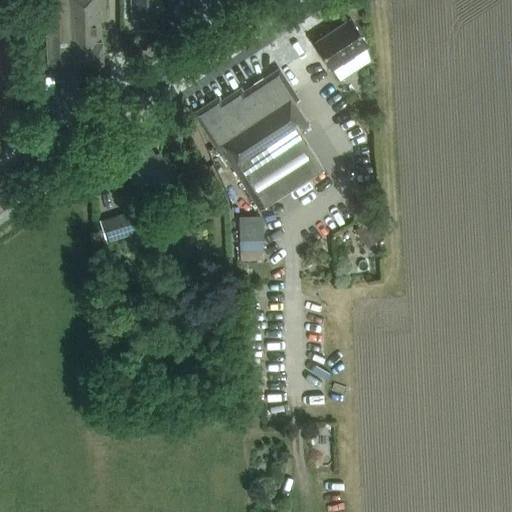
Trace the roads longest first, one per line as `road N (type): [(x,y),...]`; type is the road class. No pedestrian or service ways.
road 1 (track): [(511,265),(403,285),(363,302),(353,328),(358,511)]
road 2 (secondary): [(0,185),(287,0)]
